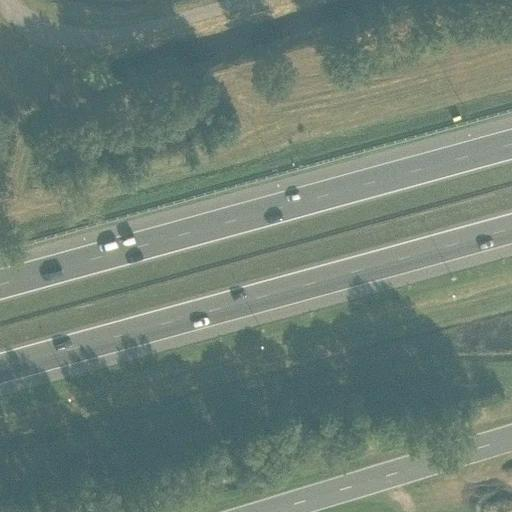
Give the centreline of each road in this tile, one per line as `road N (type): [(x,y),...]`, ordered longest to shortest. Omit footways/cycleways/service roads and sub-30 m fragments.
road 1 (motorway): [(0,369),(511,229)]
road 2 (motorway): [(511,145),(0,285)]
road 3 (secondary): [(270,511),(511,438)]
